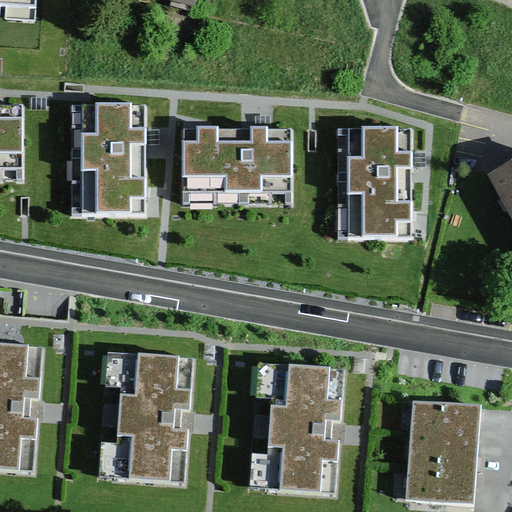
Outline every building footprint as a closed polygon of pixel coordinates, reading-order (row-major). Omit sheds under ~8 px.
[(0,0),(0,16),(39,19),(40,0),(0,0)] [(0,180),(26,181),(26,107),(0,106),(0,180)] [(73,219),(147,219),(147,107),(73,107),(73,219)] [(337,242),(412,244),(414,132),(340,131),(337,242)] [(295,206),(295,133),(183,133),(183,207),(295,206)] [(511,164),(487,179),(511,223),(511,164)] [(43,352),(0,349),(0,467),(34,470),(43,352)] [(193,365),(109,358),(100,476),(184,482),(193,365)] [(343,376),(259,370),(250,487),(334,493),(343,376)] [(480,399),(406,393),(398,498),(472,504),(480,399)]
